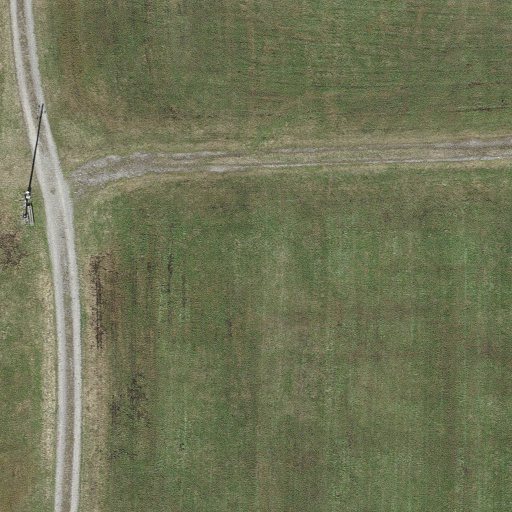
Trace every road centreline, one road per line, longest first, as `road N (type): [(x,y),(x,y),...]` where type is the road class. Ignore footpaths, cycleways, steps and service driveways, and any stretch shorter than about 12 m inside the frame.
road 1 (track): [(67,511),(72,352),(59,215),(24,78),(24,0)]
road 2 (track): [(59,215),(131,173),(511,156)]
